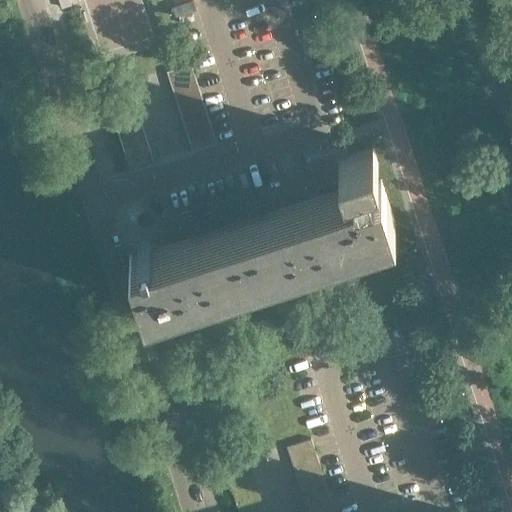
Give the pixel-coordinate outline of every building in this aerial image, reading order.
[(194,73),(191,62),(167,70),(170,81),(194,73)] [(198,85),(194,73),(170,81),(174,93),(198,85)] [(132,92),(129,82),(104,90),(108,100),(132,92)] [(202,96),(198,85),(174,93),(178,104),(202,96)] [(135,102),(132,92),(108,100),(111,110),(135,102)] [(205,108),(202,96),(178,104),(181,116),(205,108)] [(138,112),(135,102),(111,110),(114,120),(138,112)] [(209,119),(205,108),(181,116),(185,127),(209,119)] [(141,122),(138,112),(114,120),(117,130),(141,122)] [(213,131),(209,119),(185,127),(189,139),(213,131)] [(145,132),(141,122),(117,130),(121,140),(145,132)] [(216,142),(213,131),(189,139),(192,150),(216,142)] [(148,142),(145,132),(121,140),(124,150),(148,142)] [(151,153),(148,142),(124,150),(127,160),(151,153)] [(146,298),(391,219),(393,218),(380,179),(369,182),(365,167),(378,163),(372,146),(347,154),(345,146),(307,157),(316,186),(346,176),(345,174),(352,171),(353,188),(131,259),(133,265),(143,299),(146,298)] [(154,162),(151,153),(127,160),(130,170),(154,162)] [(315,449),(311,438),(287,445),(291,456),(315,449)] [(318,460),(315,449),(291,456),(294,468),(318,460)] [(251,467),(248,457),(224,465),(227,475),(251,467)] [(322,472),(318,460),(294,468),(298,479),(322,472)] [(255,477),(251,467),(227,475),(230,485),(255,477)] [(326,483),(322,472),(298,479),(302,491),(326,483)] [(258,487),(255,477),(230,485),(234,495),(258,487)] [(329,495),(326,483),(302,491),(305,502),(329,495)] [(261,497),(258,487),(234,495),(237,505),(261,497)] [(314,511),(333,506),(329,495),(305,502),(308,511),(314,511)] [(250,511),(264,507),(261,497),(237,505),(239,511),(250,511)]
